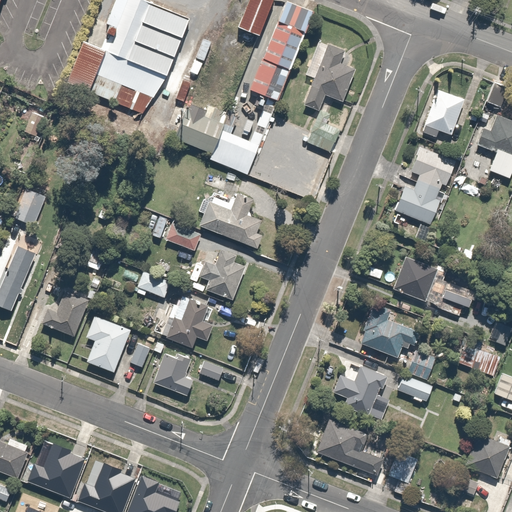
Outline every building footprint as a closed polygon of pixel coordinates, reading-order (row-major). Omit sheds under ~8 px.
[(187,22),(131,0),(119,0),(98,53),(164,80),(187,22)] [(259,0),(231,0),(221,27),(244,37),(259,0)] [(296,12),(268,0),(232,87),(261,99),(296,12)] [(197,5),(186,39),(195,42),(206,8),(197,5)] [(200,38),(195,58),(204,60),(209,41),(200,38)] [(341,55),(309,46),(298,82),(305,84),(296,112),(318,118),(321,106),(343,112),(356,70),(339,65),(341,55)] [(161,81),(80,49),(62,93),(143,126),(161,81)] [(192,59),(186,70),(197,76),(203,64),(192,59)] [(190,82),(182,79),(175,99),(183,102),(190,82)] [(508,83),(495,79),(487,101),(500,106),(508,83)] [(447,142),(459,104),(432,95),(420,133),(447,142)] [(477,123),(483,109),(473,105),(468,119),(477,123)] [(505,184),(511,166),(511,121),(491,114),(483,133),(477,131),(470,150),(492,159),(485,176),(505,184)] [(218,139),(182,125),(174,146),(209,160),(218,139)] [(258,152),(222,138),(211,165),(247,179),(258,152)] [(455,168),(415,152),(405,176),(414,180),(408,194),(400,190),(389,216),(430,233),(439,210),(433,207),(439,191),(444,193),(455,168)] [(319,175),(266,153),(255,178),(309,200),(319,175)] [(205,174),(203,186),(224,191),(227,179),(205,174)] [(462,188),(467,177),(457,174),(453,185),(462,188)] [(31,230),(46,199),(27,191),(12,224),(31,230)] [(231,208),(208,199),(197,228),(253,250),(264,224),(247,217),(251,207),(234,201),(231,208)] [(156,216),(135,210),(132,220),(153,226),(156,216)] [(196,235),(167,228),(162,248),(191,254),(196,235)] [(0,302),(10,309),(39,256),(18,245),(0,279),(0,302)] [(231,304),(246,264),(218,254),(213,267),(205,264),(203,270),(198,268),(193,282),(204,286),(202,293),(231,304)] [(436,267),(403,254),(388,291),(421,304),(436,267)] [(457,278),(440,270),(431,290),(447,298),(457,278)] [(171,286),(140,274),(132,292),(164,305),(171,286)] [(72,340),(88,304),(60,292),(51,314),(44,311),(37,325),(72,340)] [(220,310),(180,297),(175,309),(171,308),(165,324),(168,325),(162,342),(194,353),(197,345),(200,346),(201,342),(209,344),(220,310)] [(462,305),(442,297),(438,306),(459,314),(462,305)] [(388,320),(367,311),(351,349),(388,364),(389,361),(394,364),(399,352),(406,354),(413,336),(386,324),(388,320)] [(130,333),(90,317),(81,342),(90,345),(81,367),(112,379),(130,333)] [(150,348),(137,342),(128,361),(141,367),(150,348)] [(194,366),(161,353),(148,385),(185,399),(191,383),(188,382),(194,366)] [(485,381),(493,363),(472,354),(464,372),(485,381)] [(431,366),(410,358),(405,374),(425,381),(431,366)] [(221,371),(201,364),(196,376),(217,383),(221,371)] [(350,381),(338,377),(331,397),(342,401),(339,408),(365,418),(367,412),(379,416),(385,399),(383,399),(388,384),(380,381),(380,378),(354,369),(350,381)] [(511,383),(494,378),(488,399),(511,406),(511,383)] [(427,391),(397,380),(391,396),(421,407),(427,391)] [(365,437),(326,423),(313,461),(368,480),(375,460),(359,455),(365,437)] [(490,487),(507,445),(479,434),(463,476),(490,487)] [(53,444),(41,439),(33,460),(45,465),(53,444)] [(28,456),(0,446),(0,480),(18,486),(25,466),(28,456)] [(126,474),(117,470),(120,462),(96,453),(88,473),(111,482),(103,502),(111,505),(109,508),(119,511),(120,508),(129,511),(141,511),(150,491),(123,481),(126,474)] [(412,466),(394,456),(382,479),(400,489),(412,466)] [(53,477),(39,471),(35,481),(50,486),(53,477)] [(63,511),(68,500),(45,492),(37,511),(63,511)]
